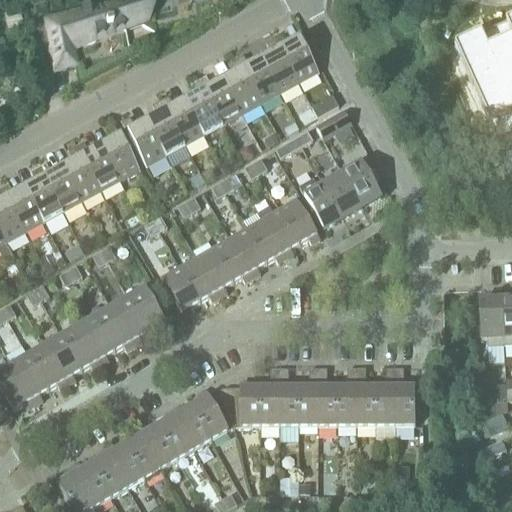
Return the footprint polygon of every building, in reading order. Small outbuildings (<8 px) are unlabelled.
[(122,28),(123,34),(125,33),(143,26),(138,3),(126,5),(65,17),(65,20),(45,24),(55,74),(65,72),(64,72),(76,70),(74,58),(72,49),(95,44),(93,33),(105,31),(105,34),(111,33),(110,30),(122,28)] [(511,25),(482,39),(482,38),(454,51),(497,145),(511,138),(511,25)] [(282,39),(275,43),(300,88),(319,78),(302,47),(290,53),(282,39)] [(274,62),(264,67),(282,98),(300,88),(275,43),(266,47),(274,62)] [(244,59),(238,63),(263,108),(282,98),(264,67),(252,74),(244,59)] [(236,82),(226,88),(243,119),(263,108),(238,63),(228,68),(236,82)] [(206,80),(199,84),(224,130),(243,119),(226,88),(214,94),(206,80)] [(198,103),(188,109),(205,140),(224,130),(199,84),(191,89),(198,103)] [(333,100),(311,112),(318,123),(339,111),(333,100)] [(168,101),(161,105),(186,150),(205,140),(188,109),(176,115),(168,101)] [(160,123),(149,130),(167,161),(186,150),(161,105),(153,109),(160,123)] [(316,131),(324,146),(352,130),(344,115),(316,131)] [(147,172),(167,161),(149,130),(138,136),(130,121),(122,126),(147,172)] [(284,133),(288,140),(299,134),(295,127),(284,133)] [(121,186),(140,175),(115,130),(106,134),(114,149),(104,155),(121,186)] [(308,136),(297,142),(302,151),(313,145),(308,136)] [(275,138),(265,144),(269,152),(280,145),(275,138)] [(297,142),(286,149),(276,155),(281,164),(302,151),(297,142)] [(102,196),(121,186),(104,155),(92,161),(84,147),(77,150),(102,196)] [(83,206),(102,196),(77,150),(69,155),(76,169),(66,175),(83,206)] [(239,156),(244,165),(253,160),(248,150),(239,156)] [(254,167),(260,179),(268,175),(261,163),(254,167)] [(343,178),(362,210),(380,199),(359,163),(353,167),(355,171),(343,178)] [(64,217),(83,206),(66,175),(54,182),(46,167),(39,171),(64,217)] [(251,184),(260,179),(254,167),(244,173),(251,184)] [(45,227),(64,217),(39,171),(31,176),(38,190),(28,196),(45,227)] [(343,220),(362,210),(343,178),(330,186),(327,182),(322,185),(343,220)] [(220,187),(227,198),(234,194),(228,183),(220,187)] [(343,220),(322,185),(316,188),(313,183),(299,191),(323,232),(343,220)] [(218,204),(227,198),(220,187),(211,192),(218,204)] [(26,237),(45,227),(28,196),(16,202),(8,188),(1,192),(26,237)] [(0,210),(0,211),(0,235),(7,248),(26,237),(1,192),(0,192),(0,210)] [(187,206),(193,218),(201,213),(194,202),(187,206)] [(280,215),(300,249),(308,244),(312,249),(320,244),(298,205),(280,215)] [(187,206),(178,211),(185,223),(193,218),(187,206)] [(286,264),(294,259),(291,254),(300,249),(280,215),(264,224),(286,264)] [(153,226),(160,237),(168,233),(161,221),(153,226)] [(278,269),(286,264),(264,224),(247,234),(266,268),(275,263),(278,269)] [(151,242),(160,237),(153,226),(145,231),(151,242)] [(258,274),(266,268),(247,234),(230,244),(253,283),(261,279),(258,274)] [(0,257),(5,268),(14,263),(6,248),(7,248),(0,235),(0,257)] [(253,283),(230,244),(213,254),(233,288),(242,282),(245,288),(253,283)] [(72,253),(78,263),(84,259),(78,249),(72,253)] [(109,267),(116,263),(109,251),(102,255),(109,267)] [(233,288),(213,254),(197,263),(220,303),(228,298),(224,293),(233,288)] [(99,272),(109,267),(102,255),(93,261),(99,272)] [(212,307),(220,303),(197,263),(180,273),(200,307),(209,302),(212,307)] [(69,275),(75,286),(83,282),(76,270),(69,275)] [(200,307),(180,273),(163,283),(185,322),(194,317),(191,312),(200,307)] [(66,291),(75,286),(69,275),(59,280),(66,291)] [(12,289),(7,292),(12,301),(17,298),(12,289)] [(43,290),(35,295),(41,306),(49,301),(43,290)] [(166,327),(146,293),(129,302),(149,336),(157,332),(160,337),(169,332),(166,327)] [(33,311),(41,306),(35,295),(26,299),(33,311)] [(139,341),(149,336),(129,302),(112,312),(135,351),(143,347),(139,341)] [(511,350),(511,303),(502,304),(504,351),(511,350)] [(504,351),(502,304),(480,305),(482,347),(488,346),(488,352),(504,351)] [(10,309),(1,314),(8,325),(16,320),(10,309)] [(127,356),(135,351),(112,312),(96,322),(115,356),(124,351),(127,356)] [(106,361),(115,356),(96,322),(79,332),(102,371),(109,367),(106,361)] [(94,376),(102,371),(79,332),(62,341),(82,376),(91,370),(94,376)] [(73,381),(82,376),(62,341),(45,351),(68,391),(76,386),(73,381)] [(60,395),(68,391),(45,351),(28,361),(48,395),(57,390),(60,395)] [(40,400),(48,395),(28,361),(11,371),(34,410),(43,405),(40,400)] [(34,410),(11,371),(0,377),(0,389),(14,415),(24,409),(27,414),(34,410)] [(261,393),(261,432),(280,432),(280,373),(271,373),(271,393),(261,393)] [(280,432),(300,432),(299,393),(289,393),(289,373),(280,373),(280,432)] [(299,393),(300,432),(319,432),(318,373),(309,373),(309,393),(299,393)] [(319,432),(338,432),(338,392),(327,393),(327,373),(318,373),(319,432)] [(338,392),(338,432),(357,432),(357,373),(348,373),(348,392),(338,392)] [(357,373),(357,432),(376,432),(376,392),(366,392),(366,373),(357,373)] [(376,432),(395,432),(395,373),(386,373),(386,392),(376,392),(376,432)] [(395,373),(395,432),(416,432),(416,392),(404,392),(404,373),(395,373)] [(241,432),(261,432),(261,393),(251,393),(251,387),(240,387),(241,393),(241,432)] [(224,393),(209,401),(229,436),(234,432),(224,393)] [(224,393),(234,432),(241,432),(241,393),(224,393)] [(229,436),(209,401),(206,396),(197,401),(200,406),(191,411),(211,446),(229,436)] [(485,416),(495,415),(495,407),(495,403),(484,403),(485,416)] [(507,407),(495,407),(495,415),(496,422),(503,419),(507,417),(507,407)] [(195,455),(211,446),(191,411),(182,417),(180,411),(172,416),(195,455)] [(195,455),(172,416),(164,420),(167,426),(158,431),(178,465),(195,455)] [(481,446),(509,433),(503,419),(496,422),(475,432),(481,446)] [(162,474),(178,465),(158,431),(149,436),(146,431),(139,435),(162,474)] [(145,484),(162,474),(139,435),(131,440),(134,445),(125,450),(145,484)] [(485,463),(506,454),(502,446),(481,455),(485,463)] [(128,494),(145,484),(125,450),(116,455),(113,450),(105,454),(128,494)] [(111,503),(128,494),(105,454),(98,459),(101,464),(92,469),(111,503)] [(94,511),(96,511),(111,503),(92,469),(83,474),(80,469),(72,473),(94,511)] [(67,483),(57,489),(70,511),(94,511),(72,473),(65,478),(67,483)] [(483,478),(472,483),(476,493),(487,488),(483,478)] [(409,485),(396,485),(396,496),(408,496),(409,496),(409,485)] [(299,499),(310,499),(310,490),(298,490),(299,499)] [(228,511),(233,511),(237,510),(231,499),(223,503),(228,511)] [(216,511),(228,511),(223,503),(214,508),(216,511)]
